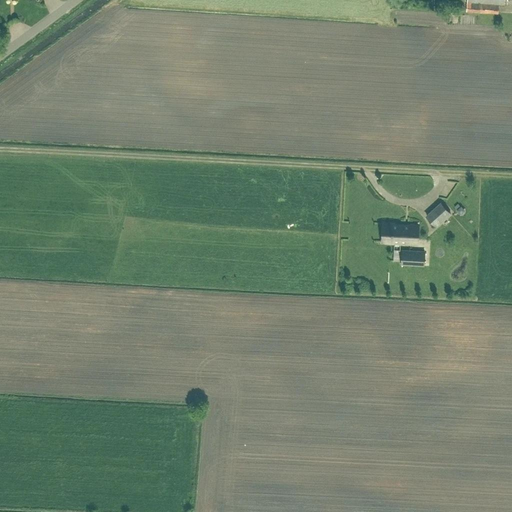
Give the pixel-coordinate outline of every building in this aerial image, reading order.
[(504,0),(466,0),(466,11),(498,13),(499,5),(504,5),(504,0)] [(437,207),(445,217),(450,213),(442,203),(437,207)] [(434,208),(428,212),(436,221),(441,217),(434,208)] [(401,242),(412,243),(412,239),(417,239),(418,224),(383,222),(383,227),(382,237),(383,237),(383,241),(393,242),(393,241),(401,241),(401,242)] [(464,226),(464,233),(472,234),(473,227),(464,226)] [(425,251),(409,251),(409,263),(424,264),(425,251)]
